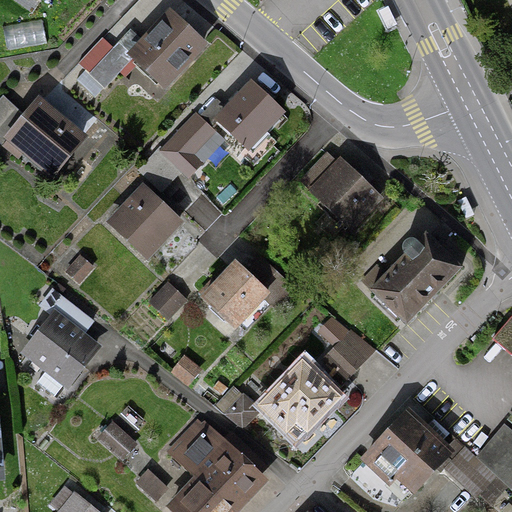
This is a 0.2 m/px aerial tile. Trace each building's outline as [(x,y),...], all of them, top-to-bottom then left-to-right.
[(166,85),(204,45),(173,14),(134,54),(166,85)] [(127,63),(103,39),(69,73),(94,97),(127,63)] [(263,157),(299,119),(260,82),(224,120),(263,157)] [(65,184),(101,141),(52,101),(30,128),(9,108),(0,116),(0,128),(15,143),(65,184)] [(198,162),(225,136),(210,121),(172,156),(201,186),(211,176),(198,162)] [(357,242),(398,205),(354,155),(312,191),(357,242)] [(157,263),(194,225),(154,188),(118,226),(157,263)] [(465,197),(456,201),(465,220),(473,216),(465,197)] [(412,334),(476,269),(429,224),(370,284),(412,334)] [(274,307),(292,288),(262,259),(246,275),(231,261),(199,295),(233,328),(263,296),(274,307)] [(167,282),(149,301),(160,312),(179,294),(167,282)] [(37,358),(82,392),(113,352),(67,317),(37,358)] [(511,318),(494,340),(511,354),(511,415),(511,416),(511,318)] [(365,358),(342,337),(321,359),(345,381),(365,358)] [(183,359),(173,371),(187,384),(198,371),(183,359)] [(313,435),(342,403),(299,364),(260,406),(293,437),(303,425),(313,435)] [(241,398),(227,413),(241,425),(255,411),(241,398)] [(171,511),(234,511),(273,473),(208,408),(168,449),(198,479),(168,509),(171,511)] [(350,471),(393,511),(448,453),(405,413),(350,471)] [(511,432),(506,427),(479,459),(497,477),(511,458),(511,432)] [(124,435),(115,447),(125,456),(135,445),(124,435)] [(466,447),(447,467),(478,496),(497,477),(479,459),(466,447)] [(144,469),(133,483),(156,502),(168,488),(144,469)] [(103,511),(75,489),(56,511),(103,511)]
